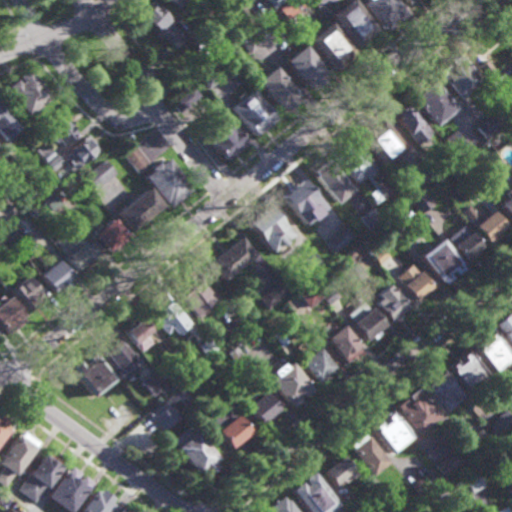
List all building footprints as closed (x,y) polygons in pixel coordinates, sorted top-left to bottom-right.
[(158,33),(136,12),(148,0),(150,0),(171,20),(158,33)] [(183,0),(176,9),(165,0),(183,0)] [(254,22),(246,11),(259,0),(265,0),(272,8),(254,22)] [(265,0),(272,8),(281,1),(280,0),(265,0)] [(286,17),(278,7),(287,0),(301,0),(304,3),(286,17)] [(355,45),(330,14),(346,0),(350,0),(374,29),(355,45)] [(392,0),(398,7),(401,11),(392,18),(388,13),(385,17),(388,21),(380,27),(377,23),(376,24),(357,0),(392,0)] [(209,18),(200,9),(208,2),(217,12),(209,18)] [(345,58),(342,54),(339,57),(342,61),(333,69),(307,36),(328,18),(354,51),(345,58)] [(261,40),(262,41),(249,51),(240,39),(263,21),(271,32),(261,40)] [(215,54),(204,39),(211,33),(222,49),(215,54)] [(312,87),(309,82),(305,85),(283,58),(303,42),(325,69),(321,72),(325,77),(312,87)] [(464,88),(454,96),(435,73),(436,72),(433,69),(441,62),(444,65),(448,62),(445,58),(454,52),(457,56),(458,55),(477,78),(467,85),(464,88)] [(483,76),(475,66),(476,66),(484,59),(485,59),(492,68),(483,76)] [(208,88),(199,77),(221,60),(229,71),(208,88)] [(293,94),(297,99),(285,108),(281,104),(279,107),(256,79),(274,64),(276,67),(279,65),(296,86),(293,89),(296,93),(293,94)] [(25,71),(26,70),(44,94),(38,98),(39,100),(28,109),(26,107),(20,111),(3,88),(4,87),(1,83),(10,76),(13,80),(16,78),(13,74),(22,67),(25,71)] [(488,90),(480,80),(495,67),(496,68),(503,76),(503,77),(488,90)] [(429,123),(407,96),(428,78),(451,105),(429,123)] [(177,112),(169,101),(191,84),(199,95),(177,112)] [(252,134),(229,105),(251,87),(274,116),(252,134)] [(511,114),(509,117),(501,106),(511,98),(511,114)] [(407,108),(408,108),(420,123),(423,121),(431,132),(415,144),(406,132),(405,132),(393,117),(396,114),(393,110),(402,102),(407,108)] [(484,137),(474,126),(495,108),(505,120),(484,137)] [(0,130),(0,109),(10,123),(0,130)] [(222,158),(199,129),(221,111),(244,141),(222,158)] [(401,147),(382,163),(358,132),(367,125),(370,129),(373,127),(368,121),(376,115),(401,147)] [(62,121),(65,119),(69,124),(67,126),(72,131),(57,144),(52,138),(50,140),(43,132),(60,118),(62,121)] [(459,158),(443,138),(454,129),(455,130),(469,148),(470,149),(459,158)] [(70,168),(60,155),(66,150),(64,148),(84,132),(96,147),(70,168)] [(377,168),(365,178),(364,176),(356,183),(336,158),(341,153),(338,149),(346,142),(350,146),(356,141),(377,168)] [(45,148),(46,146),(52,153),(43,161),(33,149),(41,142),(45,148)] [(135,173),(119,152),(131,142),(148,163),(135,173)] [(51,169),(44,161),(54,153),(60,161),(51,169)] [(184,183),(183,183),(187,187),(164,205),(161,200),(160,201),(139,174),(147,168),(145,166),(153,159),(155,161),(163,155),(184,183)] [(91,190),(80,175),(101,158),(113,172),(91,190)] [(328,162),(330,161),(352,188),(335,202),(313,174),(315,173),(312,169),(325,158),(328,162)] [(499,178),(490,168),(500,160),(508,170),(507,172),(500,178),(499,178)] [(431,175),(425,167),(426,167),(434,161),(440,169),(431,175)] [(474,199),(474,198),(461,184),(470,176),(483,190),(479,194),(475,198),(474,199)] [(303,223),(280,194),(302,177),(325,206),(303,223)] [(45,188),(38,193),(32,186),(36,182),(37,183),(39,181),(45,188)] [(58,201),(49,190),(58,183),(67,193),(58,201)] [(141,220),(140,218),(125,229),(111,211),(144,185),(158,203),(145,214),(146,216),(141,220)] [(511,219),(511,218),(509,220),(495,203),(506,194),(504,192),(510,187),(511,190),(511,219)] [(376,204),(368,194),(375,188),(383,197),(376,204)] [(32,199),(27,194),(31,190),(36,195),(32,199)] [(419,212),(410,200),(421,191),(431,204),(419,212)] [(47,210),(38,200),(48,192),(56,202),(47,210)] [(268,251),(245,222),(267,204),(290,233),(268,251)] [(478,217),(488,209),(489,209),(502,225),(500,227),(504,232),(498,236),(496,238),(490,243),(486,237),(483,240),(460,210),(467,204),(478,217)] [(370,230),(359,216),(372,206),(383,219),(370,230)] [(28,216),(24,211),(29,207),(33,213),(28,216)] [(396,232),(388,222),(407,208),(414,218),(396,232)] [(121,233),(119,234),(122,238),(107,251),(104,247),(102,249),(88,232),(90,231),(89,230),(98,222),(99,223),(107,217),(121,233)] [(332,253),(323,242),(346,224),(354,235),(332,253)] [(468,233),(472,229),(480,239),(476,243),(477,245),(472,249),(475,252),(474,253),(470,256),(468,258),(465,255),(462,257),(460,259),(448,244),(449,243),(444,237),(445,237),(461,224),(468,233)] [(16,252),(2,234),(13,225),(27,243),(16,252)] [(65,239),(71,234),(77,241),(80,239),(93,255),(72,272),(59,256),(62,253),(51,239),(59,232),(65,239)] [(251,253),(219,280),(204,261),(217,251),(216,249),(217,248),(216,247),(219,244),(221,246),(222,245),(223,246),(236,235),(251,253)] [(450,274),(447,269),(443,272),(446,277),(439,282),(438,283),(435,278),(433,279),(414,254),(418,251),(437,237),(456,263),(455,263),(458,267),(450,274)] [(378,263),(367,249),(376,241),(387,256),(378,263)] [(40,262),(47,257),(50,260),(52,258),(66,275),(62,279),(66,284),(56,291),(53,286),(48,291),(34,274),(35,273),(23,258),(31,251),(40,262)] [(301,281),(291,267),(313,251),(323,265),(301,281)] [(352,284),(343,272),(356,262),(365,274),(352,284)] [(415,273),(420,268),(428,279),(423,283),(426,286),(416,294),(418,297),(414,301),(411,298),(409,300),(396,285),(398,283),(391,276),(406,263),(415,273)] [(207,310),(206,309),(204,310),(202,307),(200,308),(203,311),(194,318),(167,285),(188,269),(216,303),(207,310)] [(37,300),(34,303),(32,300),(30,301),(28,298),(25,301),(29,306),(23,311),(6,290),(25,275),(39,294),(36,297),(37,300)] [(265,308),(257,297),(278,280),(286,291),(265,308)] [(307,308),(296,293),(310,282),(321,297),(307,308)] [(387,320),(375,305),(376,305),(373,301),(378,297),(375,293),(387,283),(395,293),(397,292),(405,302),(400,306),(396,310),(397,312),(387,320)] [(327,303),(318,291),(327,284),(336,296),(327,303)] [(173,330),(171,327),(163,334),(156,325),(158,323),(150,313),(154,309),(148,302),(161,291),(183,318),(178,322),(180,324),(173,330)] [(7,333),(3,328),(0,330),(0,297),(1,298),(4,295),(20,314),(17,316),(21,321),(7,333)] [(372,339),(371,338),(368,341),(365,338),(363,340),(349,323),(369,307),(383,324),(379,326),(382,330),(379,333),(372,339)] [(511,347),(496,328),(496,327),(493,323),(502,316),(504,314),(507,312),(510,316),(511,314),(511,347)] [(232,340),(222,327),(240,313),(250,326),(232,340)] [(150,326),(146,329),(147,331),(143,335),(148,342),(136,351),(131,345),(130,345),(119,331),(125,326),(123,324),(127,321),(129,323),(141,314),(150,326)] [(356,345),(355,346),(358,350),(345,361),(341,357),(340,358),(324,338),(325,337),(318,329),(324,324),(327,328),(331,325),(334,329),(340,324),(356,345)] [(276,345),(267,335),(278,326),(287,337),(276,345)] [(262,333),(258,336),(260,339),(242,354),(234,344),(252,329),(253,330),(257,327),(262,333)] [(504,364),(501,366),(494,372),(493,370),(491,371),(488,373),(468,349),(470,348),(469,347),(467,344),(474,339),(477,342),(479,341),(481,339),(482,338),(479,335),(486,329),(489,333),(490,332),(510,356),(502,363),(503,364),(504,364)] [(133,360),(125,366),(129,372),(123,376),(119,371),(117,373),(113,367),(110,369),(95,350),(103,344),(105,345),(115,337),(133,360)] [(204,357),(196,346),(207,337),(215,349),(204,357)] [(233,364),(225,353),(234,346),(242,357),(233,364)] [(313,349),(316,347),(331,366),(329,368),(333,372),(318,384),(314,380),(313,381),(297,361),(303,357),(301,353),(311,346),(313,349)] [(175,373),(162,357),(173,348),(186,364),(175,373)] [(463,353),(465,351),(484,376),(475,383),(476,384),(472,388),(471,386),(464,392),(461,394),(442,370),(443,368),(440,365),(441,364),(448,359),(451,362),(454,359),(452,355),(453,355),(460,349),(463,353)] [(87,354),(88,353),(109,379),(101,386),(103,389),(100,391),(98,389),(88,396),(66,369),(68,367),(66,366),(72,361),(75,365),(80,361),(77,357),(84,351),(87,354)] [(125,379),(137,367),(132,362),(120,374),(125,379)] [(307,385),(306,386),(309,389),(300,396),(297,393),(294,396),(297,399),(289,406),(286,402),(285,403),(266,380),(272,375),(269,371),(279,363),(282,367),(288,362),(307,385)] [(438,373),(439,372),(458,396),(450,402),(439,410),(438,411),(435,414),(416,390),(417,389),(413,385),(415,383),(423,377),(426,382),(428,380),(425,376),(434,369),(437,372),(438,373)] [(159,380),(156,377),(165,371),(167,374),(159,380)] [(149,391),(142,381),(151,373),(159,383),(149,391)] [(168,392),(164,387),(170,382),(174,388),(168,392)] [(181,408),(171,396),(182,387),(192,399),(181,408)] [(259,395),(263,392),(276,409),(270,414),(272,417),(267,421),(264,418),(258,424),(244,407),(249,403),(245,398),(255,390),(259,395)] [(414,394),(415,393),(433,416),(425,423),(427,425),(415,434),(414,432),(412,433),(395,410),(396,410),(393,405),(402,398),(405,402),(408,400),(405,396),(412,391),(414,394)] [(177,419),(163,401),(146,414),(161,432),(177,419)] [(236,417),(241,413),(251,426),(246,430),(248,433),(238,440),(241,443),(236,447),(233,444),(227,449),(205,421),(226,404),(236,417)] [(491,435),(483,425),(484,424),(501,411),(502,410),(510,421),(491,435)] [(391,414),(393,413),(412,437),(389,455),(370,430),(371,429),(368,426),(377,420),(379,423),(383,420),(380,417),(389,411),(391,414)] [(467,457),(457,445),(460,443),(476,430),(477,429),(486,440),(467,457)] [(188,435),(193,431),(216,459),(212,462),(215,467),(203,477),(199,472),(195,475),(172,448),(177,443),(173,439),(184,430),(188,435)] [(32,443),(29,447),(30,448),(11,476),(9,475),(1,486),(0,485),(0,453),(13,435),(14,436),(17,432),(32,443)] [(363,437),(364,435),(386,463),(369,476),(347,449),(349,448),(346,443),(359,433),(363,437)] [(59,462),(56,466),(58,468),(42,489),(41,488),(31,502),(14,490),(28,469),(22,465),(29,455),(35,460),(39,454),(41,456),(44,451),(59,462)] [(440,476),(432,466),(450,451),(459,461),(440,476)] [(355,474),(348,479),(345,475),(332,486),(321,472),(328,466),(326,463),(332,458),(334,461),(340,456),(355,474)] [(494,480),(487,466),(500,459),(507,473),(494,480)] [(75,473),(72,478),(76,481),(79,476),(88,482),(84,487),(85,488),(68,511),(64,511),(43,497),(62,471),(63,472),(66,467),(75,473)] [(417,495),(409,486),(425,471),(434,480),(417,495)] [(336,505),(327,511),(305,511),(288,490),(298,483),(301,487),(304,484),(300,480),(310,473),(336,505)] [(468,494),(460,481),(472,473),(481,486),(468,494)] [(385,508),(375,495),(386,487),(396,500),(385,508)] [(110,499),(107,504),(109,506),(104,511),(77,511),(91,492),(94,495),(97,490),(110,499)] [(443,511),(441,511),(434,500),(445,493),(454,505),(443,511)] [(282,502),(284,500),(293,511),(267,511),(264,508),(278,497),(282,502)]
